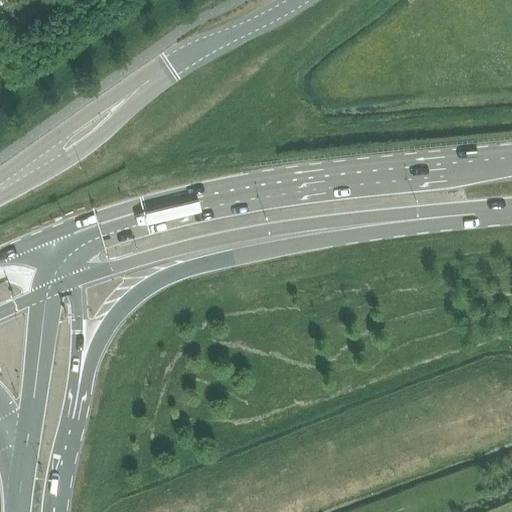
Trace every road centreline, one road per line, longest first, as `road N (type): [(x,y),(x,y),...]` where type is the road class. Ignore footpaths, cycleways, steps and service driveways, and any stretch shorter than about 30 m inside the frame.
road 1 (primary): [(76,429),(103,332),(129,301),(166,277),(262,251),(480,220)]
road 2 (primary): [(511,152),(234,183),(52,234)]
road 3 (primary): [(69,283),(275,229),(447,211),(480,220)]
road 4 (track): [(229,511),(511,405)]
road 5 (unclassified): [(126,98),(193,52),(300,0)]
road 6 (primary): [(37,296),(18,462)]
road 7 (unclassified): [(0,199),(90,145),(126,98)]
road 8 (unclassified): [(126,98),(102,104),(0,176)]
road 9 (primary): [(76,429),(69,283)]
